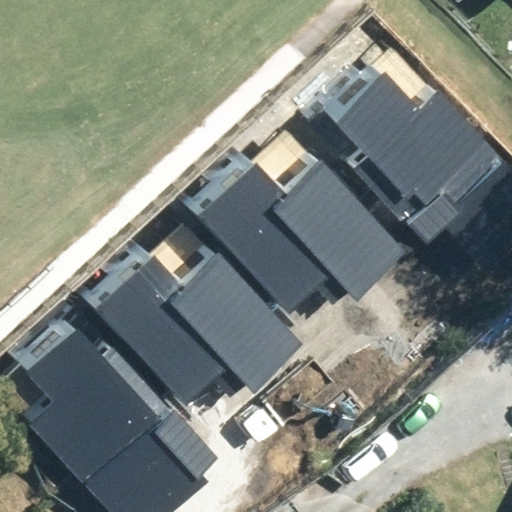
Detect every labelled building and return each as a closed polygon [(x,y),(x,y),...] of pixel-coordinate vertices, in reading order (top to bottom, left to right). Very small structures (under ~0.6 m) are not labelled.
[(511,60),(511,0),(469,0),(511,60)] [(302,122),(418,241),(440,220),(466,247),(511,202),(511,171),(435,93),(415,113),(365,61),(302,122)] [(254,166),(202,217),(297,314),(340,274),(365,300),(411,253),(326,164),(289,201),(254,166)] [(143,257),(90,309),(186,407),(229,365),(254,390),(301,345),(215,257),(178,292),(143,257)] [(39,417),(117,511),(163,511),(217,468),(113,343),(96,358),(72,329),(26,367),(56,403),(39,417)]
